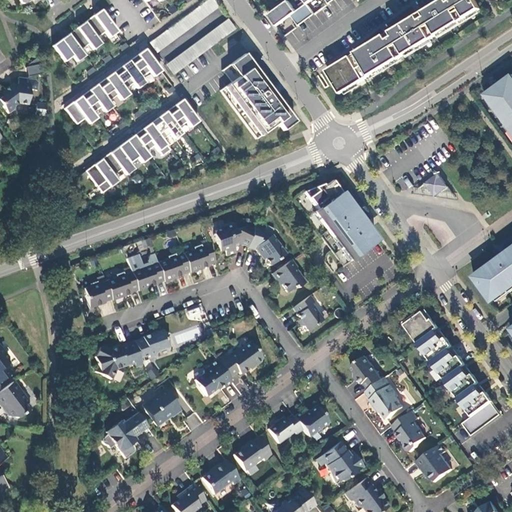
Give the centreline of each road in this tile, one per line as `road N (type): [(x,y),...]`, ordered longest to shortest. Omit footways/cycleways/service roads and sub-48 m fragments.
road 1 (tertiary): [(0,273),(338,141)]
road 2 (residential): [(58,177),(261,36)]
road 3 (residential): [(301,369),(238,285),(105,332)]
road 4 (residential): [(105,511),(301,369)]
road 5 (tertiary): [(338,141),(425,99),(511,37)]
road 6 (residential): [(423,511),(313,360)]
road 7 (residential): [(338,141),(433,272)]
road 8 (residential): [(313,360),(433,272)]
road 9 (residential): [(433,272),(511,377)]
